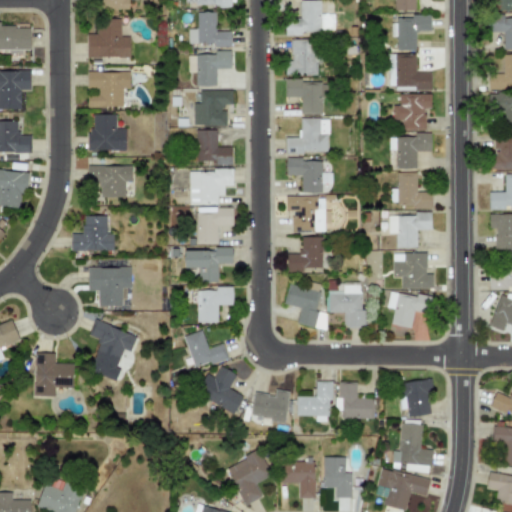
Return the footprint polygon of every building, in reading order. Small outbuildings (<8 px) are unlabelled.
[(126,9),(126,0),(99,0),(99,8),(126,9)] [(284,34),(333,32),(332,14),(319,14),(319,0),(298,1),(298,18),(283,18),(284,34)] [(392,0),(392,10),(413,10),(413,0),(392,0)] [(511,0),(492,0),(493,11),(511,9),(511,0)] [(229,45),(229,31),(214,31),(214,12),(195,12),(195,29),(186,29),(187,45),(229,45)] [(502,50),(511,49),(511,18),(502,18),(502,15),(486,15),(487,32),(501,32),(502,50)] [(395,50),(414,50),(414,31),(429,31),(428,16),(394,16),(395,50)] [(128,57),(128,36),(119,37),(119,18),(95,19),(95,34),(86,34),(86,57),(128,57)] [(0,50),(28,50),(28,26),(0,27),(0,50)] [(315,74),(315,39),(289,39),(289,60),(284,60),(284,74),(315,74)] [(214,68),(229,69),(229,51),(212,50),(212,55),(186,54),(186,72),(194,72),(194,85),(214,86),(214,68)] [(429,88),(429,71),(414,71),(413,54),(389,55),(389,89),(429,88)] [(511,54),(501,54),(501,73),(486,73),(487,89),(511,88),(511,54)] [(0,109),(19,109),(19,90),(28,90),(28,71),(0,70),(0,109)] [(85,107),(121,107),(121,88),(128,88),(128,72),(85,72),(85,87),(96,88),(96,96),(85,96),(85,107)] [(299,97),(299,114),(320,114),(321,81),(285,80),(284,96),(299,97)] [(230,90),(198,90),(198,103),(191,103),(191,125),(224,125),(224,106),(230,107),(230,90)] [(424,130),(423,108),(429,108),(429,94),(398,94),(398,105),(391,105),(391,120),(400,120),(400,130),(424,130)] [(486,110),(501,110),(501,128),(511,128),(511,94),(486,94),(486,110)] [(114,115),(89,114),(88,150),(123,151),(123,129),(114,128),(114,115)] [(326,152),(326,119),(298,118),(298,137),(284,137),(284,152),(326,152)] [(16,121),(0,121),(0,152),(29,152),(29,135),(16,136),(16,121)] [(194,161),(215,160),(215,165),(230,164),(230,147),(215,147),(215,130),(194,130),(194,161)] [(394,150),(394,168),(414,168),(414,150),(429,151),(429,133),(413,133),(413,137),(387,137),(387,150),(394,150)] [(511,169),(511,135),(492,136),(493,152),(490,152),(490,169),(511,169)] [(299,192),(319,193),(320,159),(284,159),(284,175),(300,175),(299,192)] [(123,197),(123,180),(130,180),(130,166),(85,165),(85,185),(99,185),(98,197),(123,197)] [(0,205),(22,207),(23,171),(0,169),(0,205)] [(187,170),(187,205),(216,204),(216,196),(222,196),(222,186),(231,185),(231,169),(187,170)] [(414,191),(414,172),(395,172),(395,188),(389,189),(389,207),(429,206),(429,191),(414,191)] [(503,173),(511,173),(511,204),(507,204),(507,207),(488,207),(487,190),(503,190),(503,173)] [(323,232),(322,196),(284,197),(284,212),(290,212),(290,233),(323,232)] [(195,244),(215,244),(215,226),(231,226),(230,207),(214,208),(214,212),(194,212),(195,244)] [(414,215),(386,216),(386,233),(394,233),(394,248),(415,247),(414,230),(429,229),(429,211),(414,212),(414,215)] [(488,213),(503,212),(511,212),(511,248),(494,248),(494,235),(495,235),(495,227),(488,227),(488,213)] [(69,250),(111,250),(111,234),(104,234),(104,216),(81,215),(81,233),(69,233),(69,250)] [(321,237),(299,236),(298,254),(287,253),(286,268),(320,270),(321,237)] [(197,282),(216,282),(216,263),(230,263),(230,247),(213,247),(213,250),(182,250),(182,268),(197,268),(197,282)] [(399,288),(431,288),(431,274),(424,274),(424,253),(390,253),(391,277),(399,277),(399,288)] [(511,264),(487,264),(488,287),(511,286),(511,264)] [(120,306),(120,288),(128,288),(129,267),(86,267),(85,291),(96,291),(96,306),(120,306)] [(324,290),(324,312),(341,312),(341,326),(361,326),(361,283),(335,283),(335,290),(324,290)] [(231,305),(231,288),(195,289),(195,323),(216,322),(215,305),(231,305)] [(409,327),(411,311),(428,314),(431,298),(387,291),(384,308),(391,309),(389,324),(409,327)] [(488,323),(499,293),(511,297),(511,326),(508,325),(509,323),(504,321),(501,328),(488,323)] [(0,321),(0,358),(2,358),(0,352),(0,346),(17,341),(9,318),(0,321)] [(133,336),(94,320),(88,335),(99,340),(86,370),(113,381),(118,368),(114,366),(122,349),(127,351),(133,336)] [(225,358),(221,343),(205,348),(200,330),(183,335),(191,368),(225,358)] [(71,388),(72,363),(53,363),(53,353),(33,353),(32,396),(53,396),(53,387),(71,388)] [(234,374),(218,366),(212,378),(205,374),(194,394),(232,414),(241,396),(227,389),(234,374)] [(429,415),(428,380),(398,381),(399,409),(405,408),(406,416),(429,415)] [(294,416),(314,416),(314,421),(328,421),(329,381),(314,381),(313,397),(294,396),(294,416)] [(371,419),(371,398),(354,398),(355,382),(336,381),(336,418),(371,419)] [(488,406),(511,415),(511,386),(507,398),(493,392),(488,406)] [(251,392),(248,416),(283,421),(288,391),(273,389),(272,395),(251,392)] [(420,424),(399,423),(397,451),(391,451),(390,462),(429,465),(430,450),(418,449),(420,424)] [(501,463),(511,463),(511,427),(492,427),(491,442),(502,443),(501,463)] [(241,505),(260,497),(253,483),(269,476),(258,451),(224,466),(241,505)] [(321,487),(333,487),(333,498),(349,498),(349,473),(343,473),(343,457),(321,457),(321,487)] [(313,461),(280,461),(280,483),(296,483),(296,498),(312,498),(313,461)] [(484,488),(495,490),(493,501),(511,504),(511,475),(487,472),(484,488)] [(73,511),(78,493),(41,484),(35,508),(52,511),(73,511)] [(10,499),(10,492),(0,492),(0,511),(28,511),(28,499),(10,499)] [(224,511),(195,503),(192,511),(224,511)]
